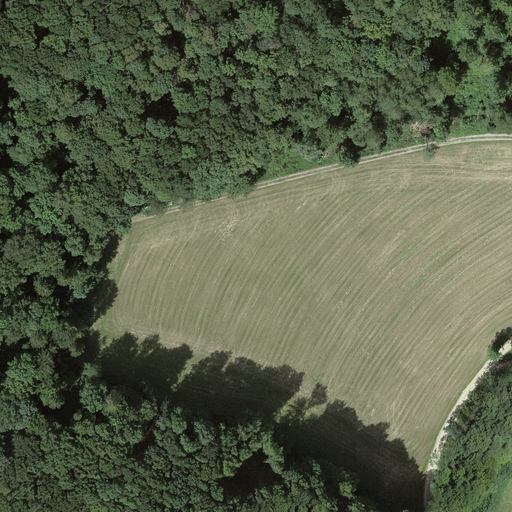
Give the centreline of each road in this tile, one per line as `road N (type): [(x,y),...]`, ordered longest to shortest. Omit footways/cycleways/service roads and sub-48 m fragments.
road 1 (track): [(5,78),(34,184),(59,209),(88,221),(112,222),(369,158)]
road 2 (track): [(511,340),(457,407),(428,468),(426,511)]
road 3 (track): [(511,136),(369,158)]
